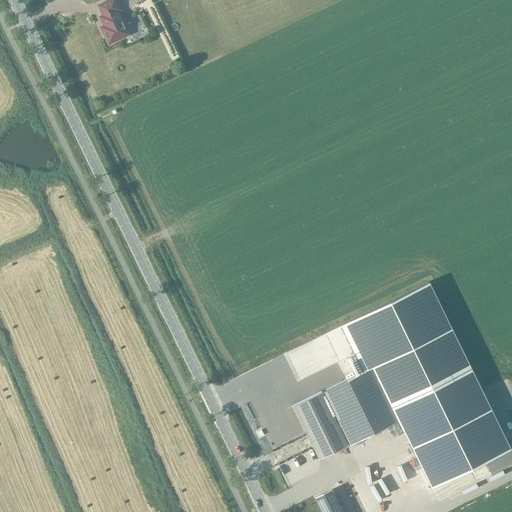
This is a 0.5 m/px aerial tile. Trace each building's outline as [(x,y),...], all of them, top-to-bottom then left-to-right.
[(107,45),(129,35),(117,12),(121,10),(115,0),(105,0),(96,5),(101,15),(97,17),(102,25),(98,27),(107,45)] [(138,15),(130,19),(133,26),(141,23),(138,15)] [(511,455),(428,282),(340,325),(354,356),(347,360),(355,376),(371,368),(430,489),(485,462),(491,473),(511,463),(511,455)] [(355,376),(322,392),(293,407),(319,460),(397,421),(371,368),(355,376)] [(399,459),(383,465),(387,475),(403,468),(399,459)] [(341,511),(331,489),(314,497),(321,511),(341,511)]
